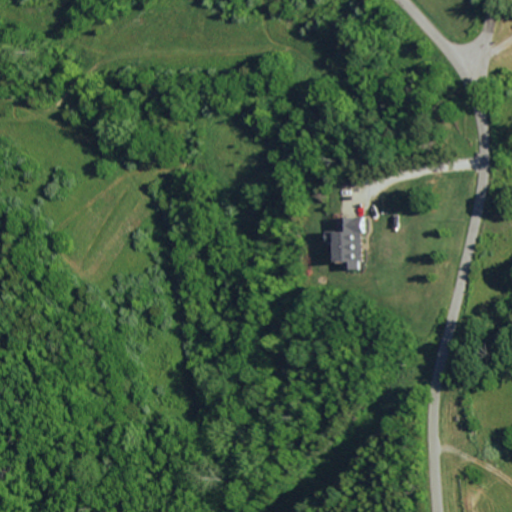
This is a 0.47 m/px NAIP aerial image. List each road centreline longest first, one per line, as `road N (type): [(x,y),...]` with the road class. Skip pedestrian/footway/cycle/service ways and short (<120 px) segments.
road 1 (residential): [(441,379),(483,189),(480,120),(446,49)]
road 2 (residential): [(442,511),(441,379)]
